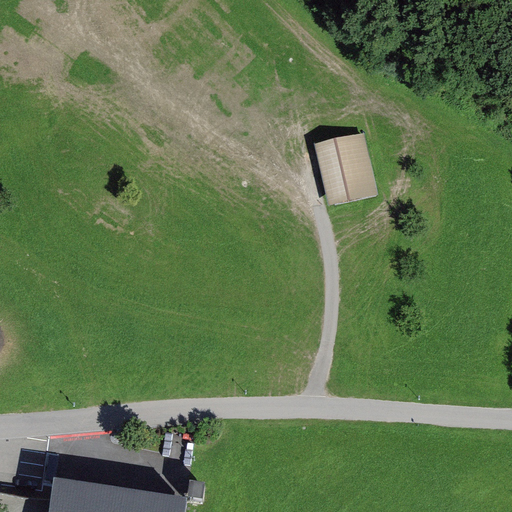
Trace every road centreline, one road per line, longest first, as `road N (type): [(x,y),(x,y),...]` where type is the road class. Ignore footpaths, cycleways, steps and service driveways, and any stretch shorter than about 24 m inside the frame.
road 1 (residential): [(511,420),(311,409),(0,426)]
road 2 (track): [(301,149),(332,270),(329,344),(311,409)]
